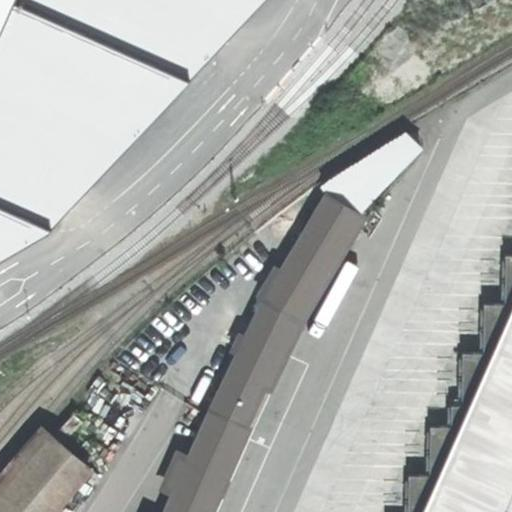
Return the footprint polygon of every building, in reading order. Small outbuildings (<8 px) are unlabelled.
[(511,0),(464,0),(402,37),(426,79),(511,28),(511,0)] [(327,193),(265,298),(214,408),(244,422),(296,314),(357,212),(327,193)] [(511,511),(511,252),(505,253),(504,302),(483,302),(482,351),(462,350),(461,403),(450,403),(450,425),(430,424),(428,474),(408,473),(407,511),(511,511)] [(166,511),(207,511),(248,424),(244,422),(214,408),(166,511)] [(90,457),(79,448),(74,454),(50,434),(0,494),(0,508),(4,511),(51,511),(89,467),(85,463),(90,457)]
